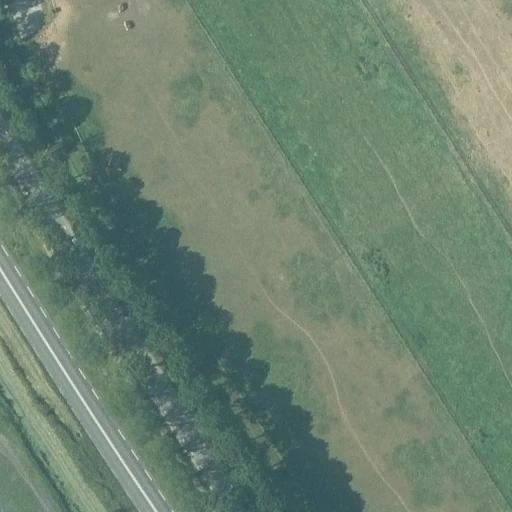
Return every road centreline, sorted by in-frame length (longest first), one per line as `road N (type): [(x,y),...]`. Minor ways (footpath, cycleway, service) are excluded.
road 1 (unclassified): [(247,511),(0,128)]
road 2 (primary): [(157,511),(0,267)]
